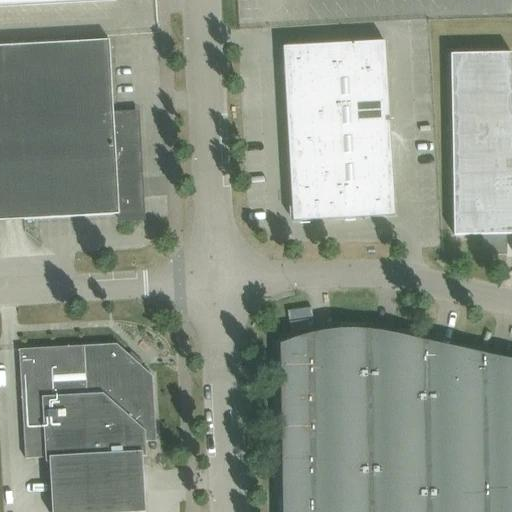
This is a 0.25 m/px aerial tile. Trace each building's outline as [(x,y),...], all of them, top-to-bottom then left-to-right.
[(114,116),(109,41),(0,46),(0,221),(117,215),(118,219),(141,218),(140,198),(136,198),(135,183),(139,178),(136,115),(114,116)] [(327,104),(388,100),(385,42),(354,44),(356,73),(326,75),(327,104)] [(326,75),(356,73),(354,44),(324,46),(326,75)] [(285,77),(326,75),(324,46),(283,48),(285,77)] [(511,53),(451,55),(454,236),(511,234),(511,53)] [(287,106),(327,104),(326,75),(285,77),(287,106)] [(329,132),(390,129),(388,100),(327,104),(329,132)] [(288,135),(329,132),(327,104),(287,106),(288,135)] [(331,161),(391,158),(390,129),(329,132),(331,161)] [(290,163),(331,161),(329,132),(288,135),(290,163)] [(332,190),(362,188),(393,187),(391,158),(331,161),(332,190)] [(292,192),(332,190),(331,161),(290,163),(292,192)] [(364,218),(395,216),(393,187),(362,188),(364,218)] [(293,222),(364,218),(362,188),(332,190),(292,192),(293,222)] [(360,511),(359,331),(352,331),(344,331),(337,332),(330,333),(322,334),(315,335),(308,337),(301,339),(294,341),(287,344),(281,347),(283,511),(360,511)] [(427,511),(428,344),(385,334),(378,333),(372,332),(365,332),(359,331),(360,511),(427,511)] [(505,511),(503,360),(428,344),(427,511),(505,511)] [(145,511),(143,457),(147,457),(146,442),(156,442),(153,377),(116,345),(19,350),(25,458),(45,457),(46,462),(50,462),(52,511),(145,511)] [(511,511),(511,362),(503,360),(505,511),(511,511)]
